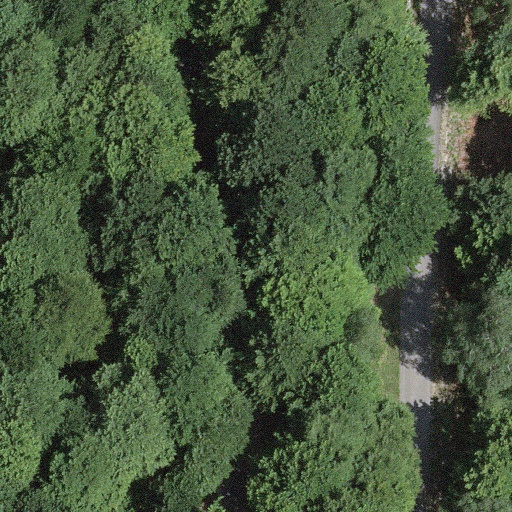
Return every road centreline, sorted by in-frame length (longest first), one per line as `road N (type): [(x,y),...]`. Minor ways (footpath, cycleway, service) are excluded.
road 1 (unclassified): [(176,0),(229,379),(231,511)]
road 2 (unclassified): [(429,0),(403,511)]
